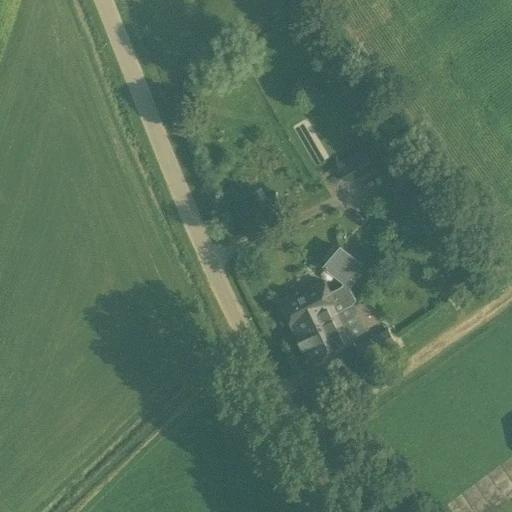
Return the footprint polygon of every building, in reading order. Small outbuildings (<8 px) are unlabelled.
[(347,184),(376,168),(365,148),(336,164),(347,184)] [(429,217),(453,252),(471,239),(447,205),(429,217)] [(324,266),(344,283),(364,260),(344,243),(324,266)] [(352,341),(339,315),(333,303),(334,302),(325,283),(281,305),(290,324),(291,323),(311,362),(352,341)] [(386,346),(379,333),(355,345),(361,358),(386,346)]
